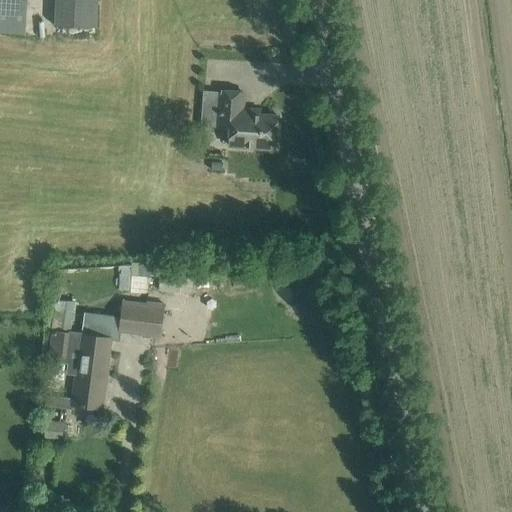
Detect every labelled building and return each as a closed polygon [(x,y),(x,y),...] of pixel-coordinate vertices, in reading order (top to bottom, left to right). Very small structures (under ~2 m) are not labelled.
[(56,0),(56,26),(96,28),(96,0),(56,0)] [(229,146),(254,147),(274,149),(276,116),(242,114),(244,92),(220,91),(217,121),(231,123),(229,146)] [(224,280),(223,268),(197,269),(197,281),(224,280)] [(83,315),(81,335),(74,405),(101,408),(109,330),(158,335),(161,302),(121,298),(119,319),(83,315)] [(49,356),(65,358),(69,314),(54,313),(49,356)]
